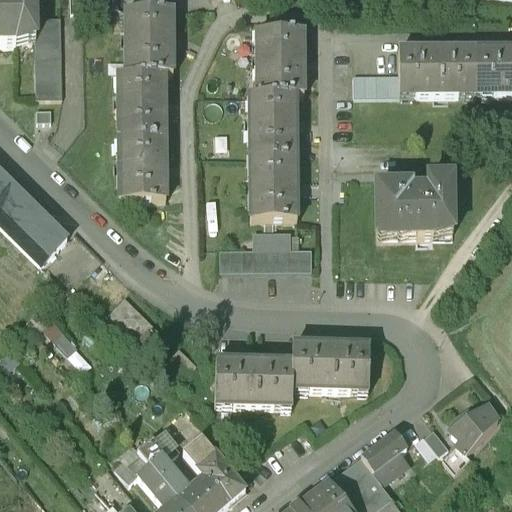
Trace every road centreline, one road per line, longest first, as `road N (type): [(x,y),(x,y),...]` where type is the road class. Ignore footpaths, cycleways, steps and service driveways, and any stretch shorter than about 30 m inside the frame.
road 1 (residential): [(269,511),(411,408),(428,373),(421,351),(397,329),(217,317),(191,308),(0,133)]
road 2 (track): [(407,333),(511,191)]
